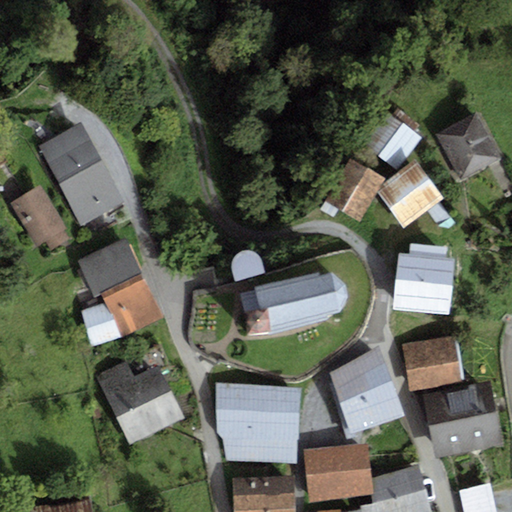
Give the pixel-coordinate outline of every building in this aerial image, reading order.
[(386,39),(368,63),(390,78),(407,54),(386,39)] [(385,113),(361,146),(397,171),(421,137),(414,133),(419,125),(397,110),(392,117),(385,113)] [(500,159),(476,114),(438,134),(462,179),(500,159)] [(81,125),(40,147),(83,225),(123,203),(81,125)] [(348,157),(319,208),(333,216),(338,208),(360,220),(384,177),(348,157)] [(416,165),(378,194),(403,226),(441,197),(416,165)] [(66,229),(41,185),(9,204),(34,247),(44,241),(49,251),(69,239),(63,230),(66,229)] [(126,238),(77,260),(93,296),(99,294),(123,336),(164,318),(126,238)] [(409,255),(401,254),(396,308),(448,313),(454,259),(446,259),(447,247),(410,244),(409,255)] [(230,264),(235,282),(265,274),(260,258),(254,253),(247,251),(239,252),(232,258),(230,264)] [(318,272),(256,287),(261,310),(268,335),(326,321),(331,314),(340,313),(348,297),(345,284),(333,274),(319,277),(318,272)] [(91,346),(119,339),(104,305),(82,311),(91,346)] [(268,335),(261,310),(245,312),(247,336),(268,335)] [(456,335),(402,344),(411,391),(465,381),(456,335)] [(124,359),(134,379),(160,366),(173,360),(164,341),(124,359)] [(378,346),(331,374),(348,434),(403,416),(378,346)] [(134,379),(107,390),(131,443),(184,419),(160,366),(134,379)] [(299,388),(218,384),(216,433),(297,436),(299,388)] [(488,384),(426,395),(437,455),(499,444),(488,384)] [(297,436),(216,433),(222,439),(226,461),(296,464),(297,436)] [(365,446),(311,451),(315,500),(369,495),(365,446)] [(376,504),(366,506),(366,511),(432,511),(418,465),(373,479),(376,504)] [(291,511),(289,478),(237,482),(238,511),(291,511)] [(494,511),(489,484),(459,490),(463,511),(494,511)] [(89,511),(87,498),(21,511),(20,511),(89,511)]
